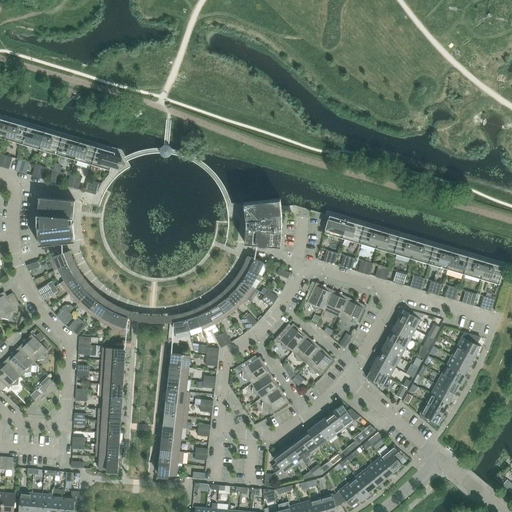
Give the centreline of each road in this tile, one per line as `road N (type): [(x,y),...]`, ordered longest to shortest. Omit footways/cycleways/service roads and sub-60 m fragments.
road 1 (residential): [(42,316),(16,256),(15,181),(0,176)]
road 2 (residential): [(282,307),(307,265),(394,293)]
road 3 (residential): [(441,458),(347,378)]
